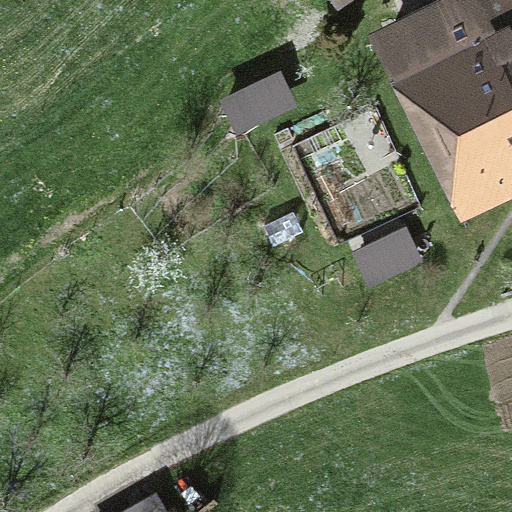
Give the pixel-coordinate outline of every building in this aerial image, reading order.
[(330,0),(339,11),(355,0),(330,0)] [(511,168),(511,0),(445,0),(393,25),(473,187),(511,168)] [(280,72),(218,101),(236,137),(297,108),(280,72)] [(338,411),(281,439),(298,475),(356,447),(338,411)] [(163,511),(154,496),(126,511),(163,511)]
